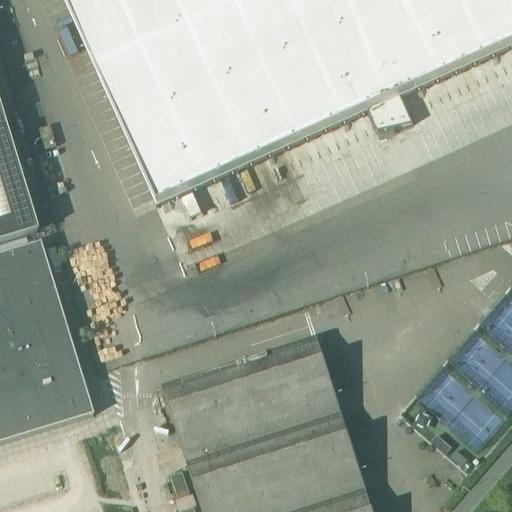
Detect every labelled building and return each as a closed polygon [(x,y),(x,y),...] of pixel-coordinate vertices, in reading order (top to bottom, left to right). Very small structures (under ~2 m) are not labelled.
[(511,0),(62,0),(156,209),(366,115),(375,135),(412,127),(400,100),(511,49),(511,0)] [(32,55),(20,59),(27,82),(39,79),(32,55)] [(0,154),(9,152),(0,124),(0,154)] [(43,152),(54,149),(48,128),(37,132),(43,152)] [(0,245),(34,235),(28,217),(9,152),(0,154),(0,245)] [(0,257),(0,445),(90,418),(37,246),(0,257)] [(200,511),(371,511),(316,340),(161,390),(200,511)]
